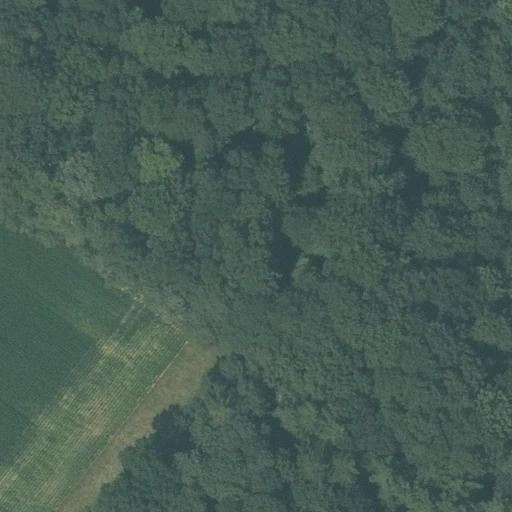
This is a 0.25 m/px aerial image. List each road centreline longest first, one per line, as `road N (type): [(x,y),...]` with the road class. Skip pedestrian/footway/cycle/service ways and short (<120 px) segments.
road 1 (track): [(140,0),(57,202),(254,366),(155,511)]
road 2 (track): [(254,366),(511,498)]
